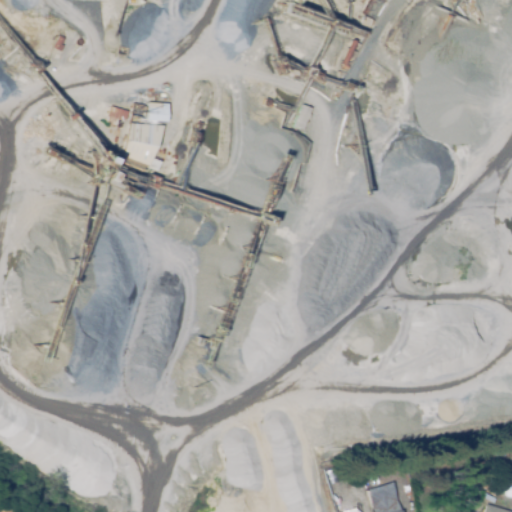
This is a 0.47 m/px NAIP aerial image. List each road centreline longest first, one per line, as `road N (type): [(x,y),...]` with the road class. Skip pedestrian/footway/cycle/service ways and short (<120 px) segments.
road 1 (residential): [(307,511),(244,441),(141,431)]
road 2 (residential): [(141,431),(81,403),(17,336)]
